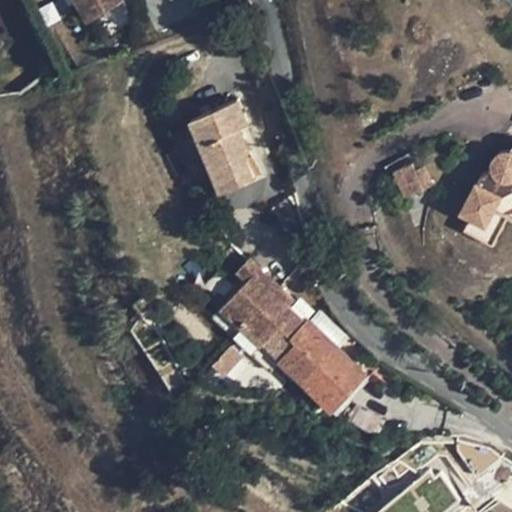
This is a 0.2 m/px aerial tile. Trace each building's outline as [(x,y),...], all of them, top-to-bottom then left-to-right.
[(78,0),(90,20),(124,1),(123,0),(78,0)] [(191,118),(222,191),(256,178),(246,153),(251,151),(241,127),(249,123),(239,98),(191,118)] [(511,149),(511,150),(509,149),(502,150),(497,154),(494,159),(493,163),(494,167),(482,174),(462,210),(471,215),(487,223),(495,208),(502,194),(511,189),(511,149)] [(419,187),(432,183),(426,164),(419,166),(417,161),(411,163),(419,187)] [(487,223),(471,215),(465,228),(493,243),(509,215),(495,208),(487,223)] [(214,315),(233,334),(279,286),(249,258),(239,269),(249,278),(214,315)] [(283,359),(333,407),(366,373),(338,347),(309,320),(306,323),(288,306),(293,300),(279,286),(233,334),(253,353),(263,343),(281,361),(283,359)] [(318,310),(309,320),(338,347),(348,338),(318,310)] [(221,375),(240,356),(231,347),(212,365),(221,375)] [(377,436),(386,419),(357,403),(348,420),(377,436)] [(433,472),(382,511),(451,511),(466,501),(444,474),(438,478),(433,472)]
